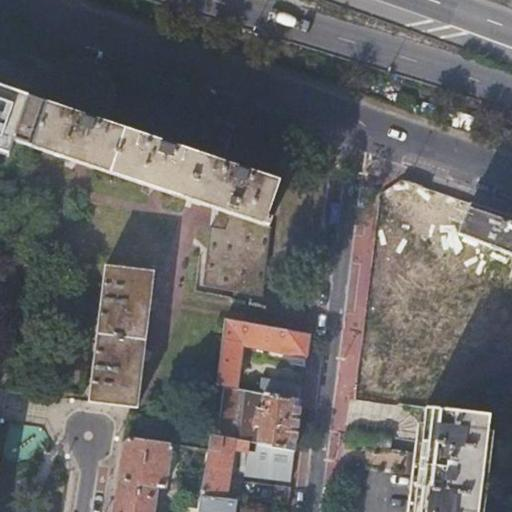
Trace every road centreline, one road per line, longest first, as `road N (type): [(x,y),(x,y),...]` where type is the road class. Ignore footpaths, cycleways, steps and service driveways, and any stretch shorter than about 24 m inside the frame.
road 1 (residential): [(360,126),(314,511)]
road 2 (secondary): [(0,2),(360,126)]
road 3 (motorway): [(209,0),(511,94)]
road 4 (secondary): [(360,126),(511,175)]
